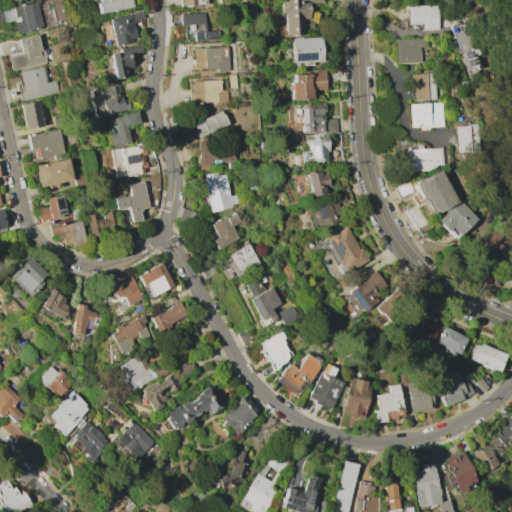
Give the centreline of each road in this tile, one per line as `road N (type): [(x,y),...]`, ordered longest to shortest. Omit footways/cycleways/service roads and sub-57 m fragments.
road 1 (residential): [(159,0),(154,98),(175,195),(164,236),(259,388),(303,424),(382,443),(456,429),(511,380)]
road 2 (tertiary): [(352,0),(363,162),(376,205),(423,273),(511,324)]
road 3 (residential): [(0,100),(24,212),(42,247),(61,260),(108,266),(164,236)]
